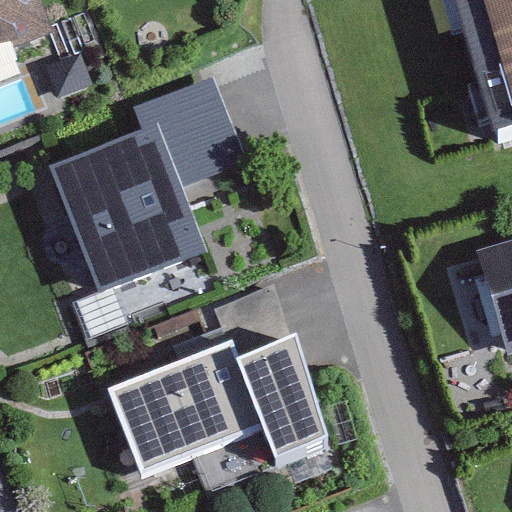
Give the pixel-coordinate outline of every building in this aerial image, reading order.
[(0,0),(0,49),(34,36),(20,0),(0,0)] [(511,0),(462,0),(510,152),(511,151),(511,0)] [(208,78),(120,111),(130,136),(22,176),(68,300),(182,258),(161,200),(242,170),(208,78)] [(511,250),(471,261),(495,355),(511,351),(511,250)] [(209,344),(79,397),(115,487),(175,464),(194,509),(328,457),(298,344),(219,369),(209,344)]
